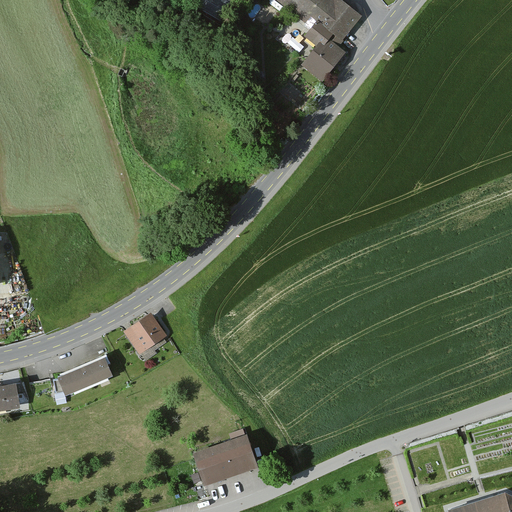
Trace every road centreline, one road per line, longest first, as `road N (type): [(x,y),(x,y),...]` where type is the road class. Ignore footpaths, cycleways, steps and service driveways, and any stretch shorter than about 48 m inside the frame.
road 1 (secondary): [(0,357),(113,315),(205,247),(249,205),(411,0)]
road 2 (residential): [(213,511),(511,400)]
